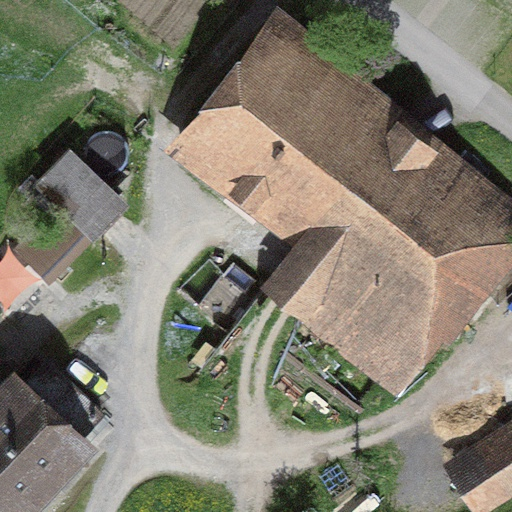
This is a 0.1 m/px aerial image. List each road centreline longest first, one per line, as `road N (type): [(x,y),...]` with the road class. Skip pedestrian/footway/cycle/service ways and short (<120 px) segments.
road 1 (track): [(160,232),(136,396),(99,511)]
road 2 (residential): [(357,0),(511,120)]
